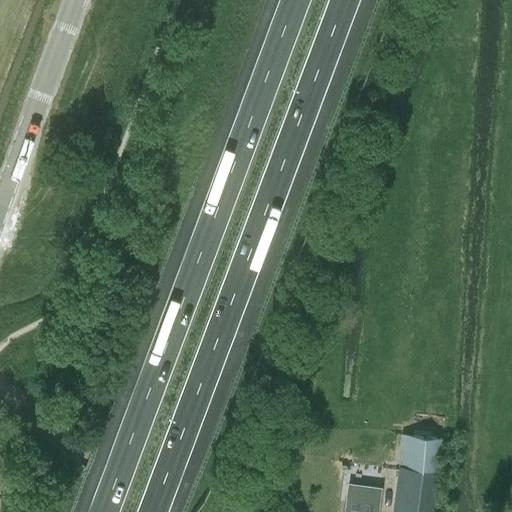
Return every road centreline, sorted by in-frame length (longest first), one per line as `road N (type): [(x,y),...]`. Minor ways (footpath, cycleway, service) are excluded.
road 1 (motorway): [(294,0),(103,511)]
road 2 (motorway): [(153,511),(344,0)]
road 3 (tertiary): [(0,208),(77,0)]
